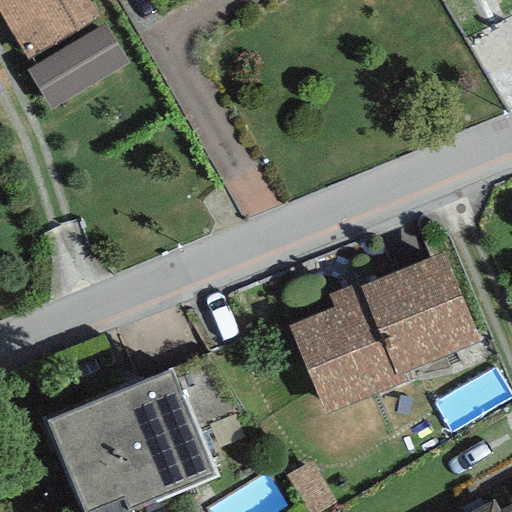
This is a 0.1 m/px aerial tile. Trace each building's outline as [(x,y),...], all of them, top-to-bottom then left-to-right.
[(89,0),(0,0),(0,16),(29,66),(103,23),(89,0)] [(511,67),(511,44),(491,9),(459,28),(490,80),(511,67)] [(106,28),(28,75),(51,113),(129,65),(106,28)] [(358,276),(328,289),(333,301),(290,319),(327,406),(411,371),(408,364),(479,335),(442,246),(360,280),(358,276)] [(168,360),(49,409),(91,511),(121,511),(131,508),(127,497),(211,462),(168,360)] [(495,493),(460,511),(511,511),(511,494),(500,502),(495,493)]
